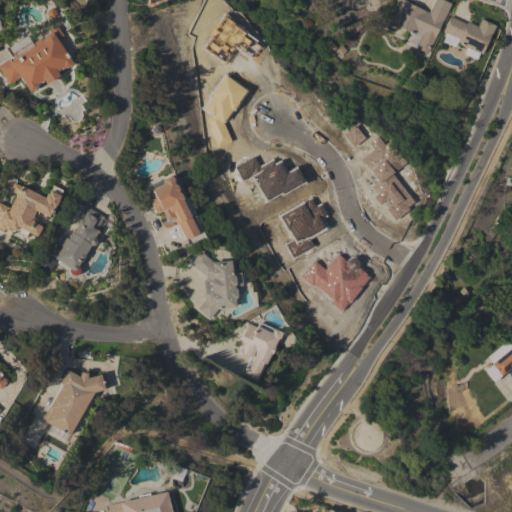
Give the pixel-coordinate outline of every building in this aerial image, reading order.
[(360,0),(365,11),(386,2),(385,0),(360,0)] [(400,0),(403,0),(409,3),(409,4),(428,12),(433,0),(441,0),(451,4),(442,22),(441,22),(434,37),(435,37),(427,53),(419,50),(421,47),(416,45),(421,34),(417,31),(415,34),(409,31),(408,33),(405,32),(405,30),(390,23),(400,0)] [(466,24),(467,21),(477,26),(480,19),(495,26),(491,35),(490,35),(481,54),(473,51),(461,46),(462,45),(457,43),(459,39),(442,31),(449,16),(466,24)] [(0,72),(0,64),(8,58),(9,60),(14,56),(7,47),(25,34),(31,43),(38,38),(39,39),(42,38),(41,37),(47,33),(46,31),(54,25),(62,35),(55,40),(70,63),(69,64),(69,65),(64,68),(63,68),(62,69),(61,67),(60,68),(61,68),(55,73),(57,75),(45,84),(42,79),(41,80),(42,81),(34,87),(34,88),(30,91),(29,91),(27,92),(17,78),(8,84),(0,72)] [(348,132),(343,141),(353,146),(360,135),(354,132),(353,135),(348,132)] [(390,221),(413,205),(391,173),(401,166),(379,133),(366,142),(371,150),(359,158),(380,189),(372,194),(390,221)] [(302,183),(295,167),(283,172),(276,158),(257,167),(252,157),(233,166),(240,180),(250,175),(262,202),(302,183)] [(168,176),(171,177),(172,180),(172,182),(173,185),(175,185),(177,189),(176,191),(177,193),(179,193),(181,198),(181,200),(197,234),(184,240),(176,223),(174,224),(172,218),(166,221),(161,211),(156,213),(155,212),(154,212),(148,201),(153,198),(152,196),(153,195),(151,190),(153,189),(151,185),(155,181),(160,180),(161,181),(161,179),(168,176)] [(53,208),(51,207),(50,209),(52,210),(50,214),(48,213),(46,217),(37,212),(33,221),(40,224),(35,236),(27,232),(24,239),(12,233),(4,229),(3,231),(0,229),(0,204),(8,208),(15,194),(8,191),(12,184),(19,187),(19,186),(32,192),(33,191),(39,194),(38,196),(42,198),(45,193),(47,194),(48,191),(49,191),(51,186),(60,190),(57,196),(58,196),(53,208)] [(277,213),(289,241),(283,244),(289,258),(312,248),(306,236),(327,227),(317,204),(313,206),(310,199),(277,213)] [(93,245),(91,246),(89,245),(83,255),(84,256),(81,261),(79,260),(76,265),(78,270),(77,273),(75,275),(72,276),(69,275),(68,273),(67,269),(58,264),(59,262),(53,258),(60,246),(59,246),(64,238),(66,239),(70,232),(72,233),(79,221),(76,219),(84,206),(102,217),(94,230),(97,229),(98,231),(97,233),(95,233),(93,237),(95,239),(95,242),(93,245)] [(235,297),(233,299),(233,307),(214,309),(207,318),(196,309),(208,293),(211,293),(209,291),(208,282),(210,279),(207,280),(189,264),(200,252),(211,262),(229,261),(230,273),(239,272),(240,285),(232,286),(232,287),(234,289),(235,297)] [(312,261),(299,277),(342,310),(368,275),(348,259),(346,262),(335,254),(324,270),(312,261)] [(506,309),(511,311),(511,324),(510,328),(500,323),(506,309)] [(270,328),(270,331),(271,328),(280,333),(270,354),(268,354),(255,381),(253,380),(253,382),(239,375),(248,357),(234,351),(235,349),(234,348),(246,323),(254,327),(256,324),(259,323),(270,328)] [(511,369),(511,368),(492,382),(483,370),(490,364),(485,357),(507,341),(511,347),(511,346),(511,369)] [(67,436),(40,420),(60,385),(58,384),(66,370),(78,377),(79,372),(86,373),(85,378),(99,374),(103,389),(92,392),(67,436)] [(107,511),(106,505),(138,498),(137,496),(148,493),(149,495),(166,491),(170,511),(107,511)]
